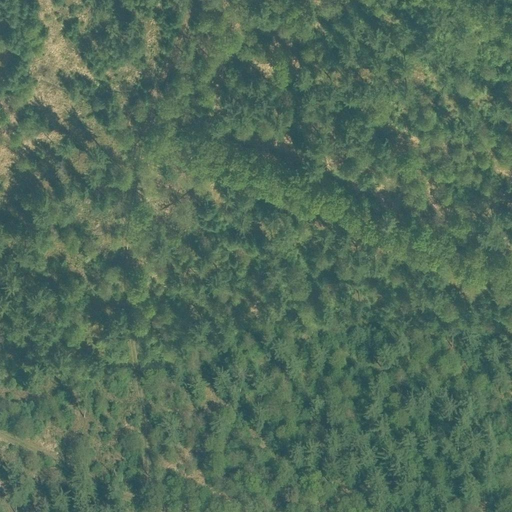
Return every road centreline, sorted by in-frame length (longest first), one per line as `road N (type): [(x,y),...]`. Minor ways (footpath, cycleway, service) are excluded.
road 1 (track): [(192,0),(150,117),(128,223),(152,429),(147,499)]
road 2 (track): [(0,424),(147,499)]
